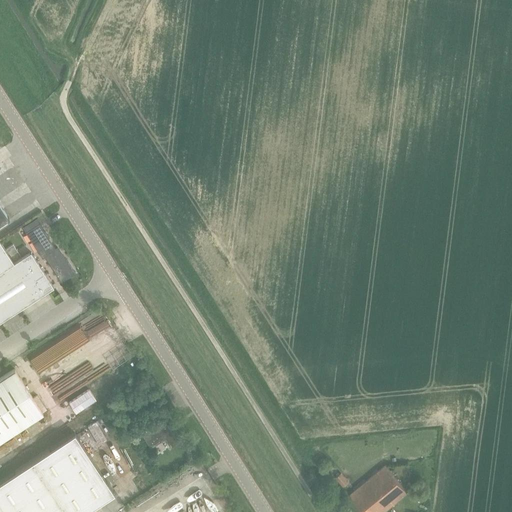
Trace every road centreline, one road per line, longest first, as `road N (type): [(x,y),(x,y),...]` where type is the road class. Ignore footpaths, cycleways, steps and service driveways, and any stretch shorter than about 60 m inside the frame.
road 1 (unclassified): [(322,511),(63,109),(69,81)]
road 2 (tertiary): [(264,511),(115,277)]
road 3 (tertiary): [(115,277),(0,98)]
road 4 (unclassified): [(0,349),(115,277)]
